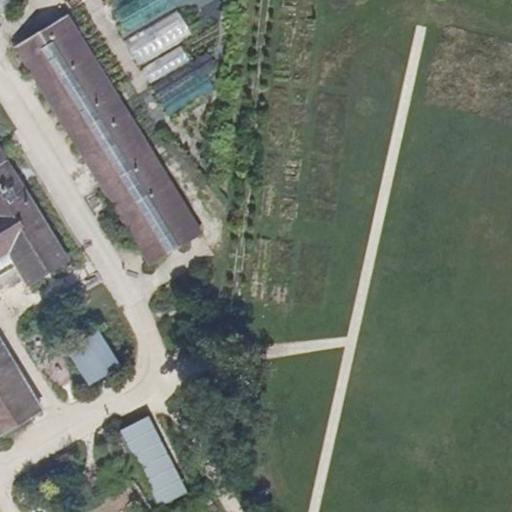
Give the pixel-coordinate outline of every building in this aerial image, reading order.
[(137,64),(191,36),(178,10),(124,39),(137,64)] [(15,50),(149,266),(202,234),(68,17),(15,50)] [(182,48),(142,65),(148,79),(188,63),(182,48)] [(169,115),(214,87),(201,64),(155,92),(169,115)] [(0,434),(40,410),(0,345),(0,257),(7,254),(27,285),(65,262),(5,162),(22,151),(13,137),(0,146),(0,434)] [(98,330),(66,350),(89,386),(121,365),(98,330)] [(159,507),(189,491),(148,415),(119,430),(159,507)]
